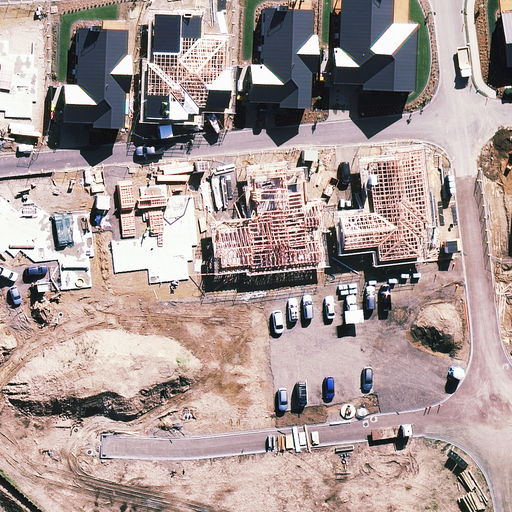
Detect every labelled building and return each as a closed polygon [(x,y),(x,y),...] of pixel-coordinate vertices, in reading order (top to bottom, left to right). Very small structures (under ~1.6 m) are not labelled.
[(337,0),(336,44),(330,44),(329,78),(359,79),(359,84),(411,86),(413,19),(389,19),(389,0),(337,0)] [(311,5),(262,3),(260,60),(248,60),(246,97),(276,98),(276,102),(307,103),(308,68),(312,68),(314,30),(310,30),(311,5)] [(511,3),(500,5),(506,58),(511,57),(511,3)] [(144,58),(142,112),(184,113),(184,109),(195,109),(195,103),(225,104),(226,65),(221,65),(223,34),(197,33),(198,10),(151,8),(149,58),(144,58)] [(73,80),(61,79),(60,117),(89,118),(89,122),(120,123),(122,88),(125,88),(127,51),(123,51),(124,24),(75,23),(73,80)] [(0,112),(32,114),(33,98),(37,98),(38,63),(35,62),(36,36),(0,34),(0,112)] [(389,154),(364,156),(370,207),(336,211),(340,244),(373,240),(375,256),(418,251),(416,233),(421,232),(419,218),(426,217),(418,144),(388,148),(389,154)] [(214,223),(218,264),(248,261),(248,265),(318,258),(316,234),(305,235),(304,224),(318,223),(315,198),(301,200),(298,166),(281,168),(280,161),(248,164),(253,216),(243,217),(243,220),(214,223)] [(162,178),(138,181),(144,231),(110,235),(114,269),(147,265),(149,281),(191,276),(189,258),(195,257),(193,243),(200,242),(191,167),(161,171),(162,178)] [(53,211),(12,178),(0,191),(0,190),(0,250),(11,259),(20,247),(34,259),(56,257),(59,286),(94,283),(90,253),(95,252),(90,207),(53,211)]
